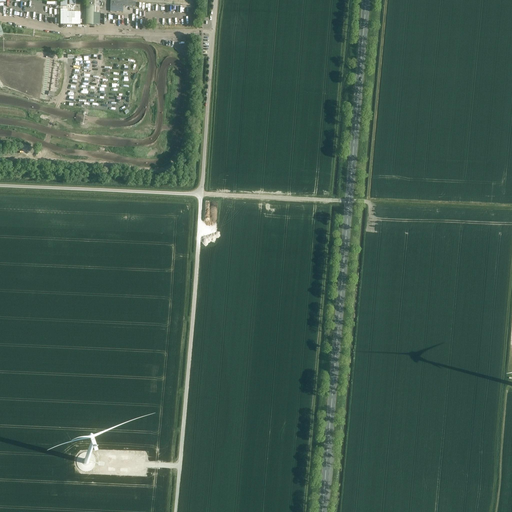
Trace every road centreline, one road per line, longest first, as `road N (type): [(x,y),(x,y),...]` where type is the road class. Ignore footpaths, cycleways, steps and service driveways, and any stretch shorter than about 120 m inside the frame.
road 1 (primary): [(322,511),(366,0)]
road 2 (unclassified): [(0,184),(199,194),(212,0)]
